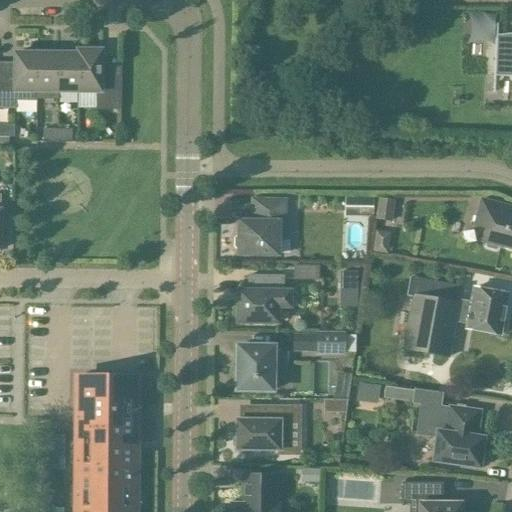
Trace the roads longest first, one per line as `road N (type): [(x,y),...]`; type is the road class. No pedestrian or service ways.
road 1 (residential): [(186,281),(187,28),(179,10),(152,0)]
road 2 (residential): [(183,511),(186,281)]
road 3 (residential): [(0,279),(186,281)]
